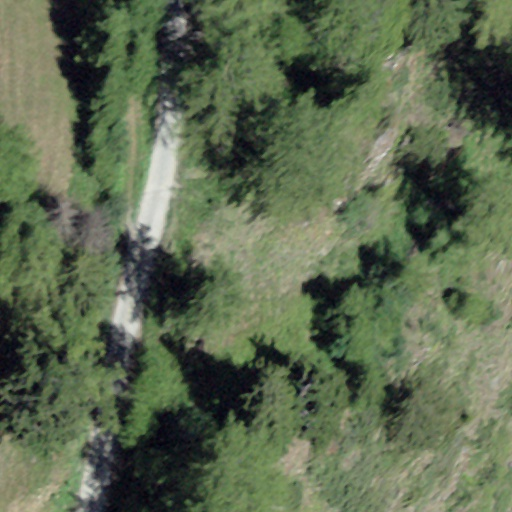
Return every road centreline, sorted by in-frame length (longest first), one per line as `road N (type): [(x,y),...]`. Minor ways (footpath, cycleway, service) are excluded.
road 1 (track): [(174,0),(168,143),(91,511)]
road 2 (track): [(106,466),(69,375),(84,167),(107,52),(106,0)]
